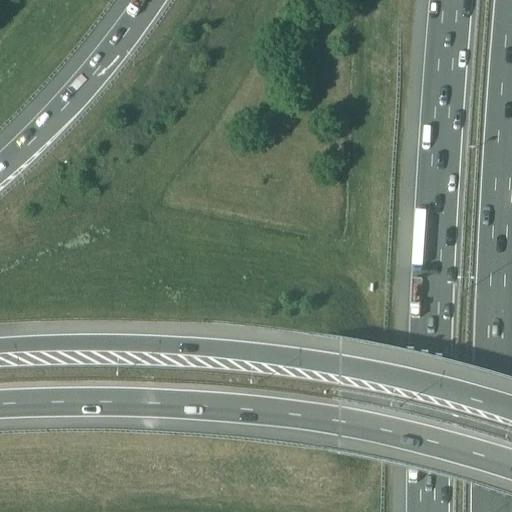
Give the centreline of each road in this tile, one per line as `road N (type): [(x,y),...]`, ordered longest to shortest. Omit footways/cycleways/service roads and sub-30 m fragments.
road 1 (motorway): [(0,405),(248,411),(392,433),(511,467)]
road 2 (motorway): [(511,407),(221,348),(0,347)]
road 3 (motorway): [(450,0),(429,511)]
road 4 (motorway): [(491,511),(511,30)]
road 5 (motorway): [(135,0),(76,82),(0,158)]
